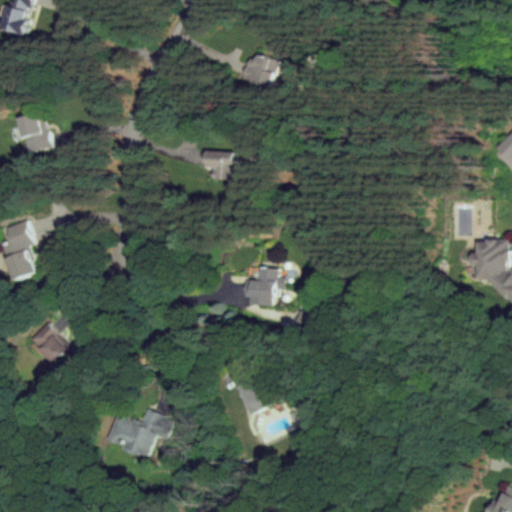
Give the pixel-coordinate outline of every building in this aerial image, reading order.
[(3,29),(26,34),(32,0),(17,0),(16,7),(7,5),(3,29)] [(278,59),(249,55),(245,81),(274,86),(278,59)] [(19,118),(23,138),(29,137),(31,152),(52,148),(46,113),(19,118)] [(511,133),(495,146),(507,163),(511,158),(511,133)] [(215,167),(214,179),(237,180),(238,152),(207,150),(206,167),(215,167)] [(9,227),(14,241),(6,244),(19,280),(40,272),(31,247),(37,244),(29,220),(9,227)] [(510,240),(477,240),(477,254),(470,254),(471,265),(478,265),(478,279),(489,278),(511,298),(511,297),(511,271),(510,240)] [(272,305),(272,297),(278,297),(278,289),(286,289),(286,277),(279,277),(279,267),(257,268),(257,280),(245,281),(245,297),(250,297),(250,305),(272,305)] [(60,363),(77,345),(51,322),(35,340),(60,363)] [(258,379),(240,385),(250,414),(267,408),(258,379)] [(158,435),(169,439),(177,419),(150,409),(145,422),(121,414),(111,441),(150,456),(158,435)] [(511,511),(511,487),(506,486),(499,503),(491,500),(487,511),(511,511)]
